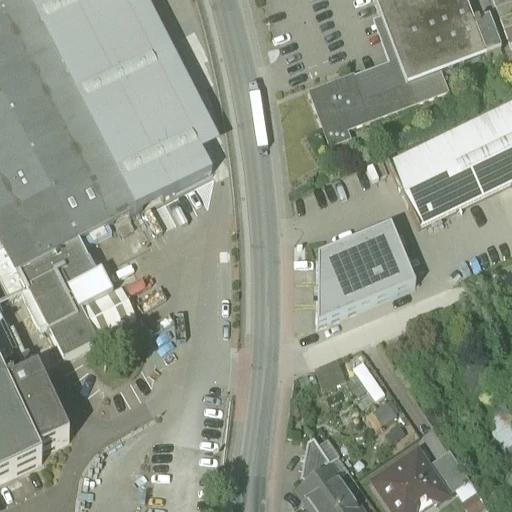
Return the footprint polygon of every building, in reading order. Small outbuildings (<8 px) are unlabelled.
[(119,0),(17,0),(0,9),(0,241),(5,251),(35,310),(64,365),(98,347),(96,343),(81,314),(113,298),(101,275),(96,278),(89,265),(88,265),(79,247),(129,221),(128,220),(211,178),(119,0)] [(473,27),(463,0),(372,0),(397,65),(407,91),(407,90),(441,78),(501,55),(488,21),(473,27)] [(511,0),(497,0),(492,2),(504,34),(504,35),(511,31),(511,0)] [(397,65),(310,97),(326,139),(343,132),(345,136),(415,109),(407,90),(407,91),(397,65)] [(441,78),(407,90),(415,109),(448,97),(441,78)] [(511,109),(387,169),(419,234),(511,189),(511,109)] [(390,233),(317,263),(316,333),(414,292),(395,245),(390,233)] [(35,310),(5,251),(0,254),(0,280),(12,304),(22,299),(29,313),(35,310)] [(113,298),(81,314),(96,343),(136,323),(121,294),(113,298)] [(0,377),(7,391),(25,383),(16,363),(25,359),(13,334),(10,335),(0,313),(0,377)] [(0,377),(0,485),(42,466),(38,459),(69,444),(38,377),(25,383),(7,391),(0,377)] [(314,445),(307,449),(301,485),(305,487),(308,492),(330,476),(327,471),(330,469),(314,445)] [(469,487),(449,457),(427,472),(447,502),(469,487)] [(418,458),(373,489),(389,511),(414,511),(426,504),(428,507),(438,509),(447,502),(427,472),(418,458)] [(354,511),(330,476),(308,492),(300,498),(309,511),(354,511)]
